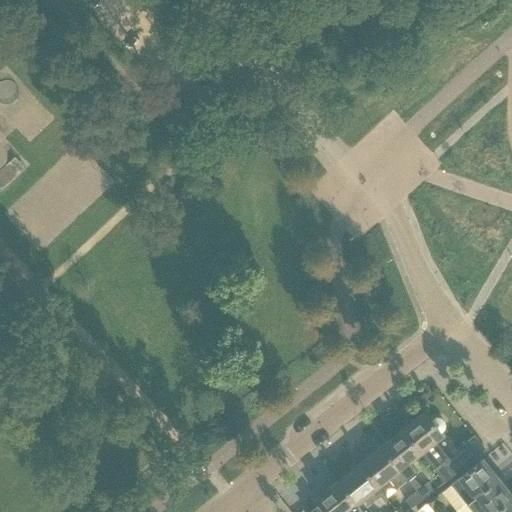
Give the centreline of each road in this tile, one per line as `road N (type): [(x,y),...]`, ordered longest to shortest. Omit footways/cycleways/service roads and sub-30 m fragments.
road 1 (residential): [(511,37),(374,163),(446,331)]
road 2 (residential): [(242,493),(446,331)]
road 3 (track): [(58,0),(192,145)]
road 4 (track): [(192,145),(319,137)]
